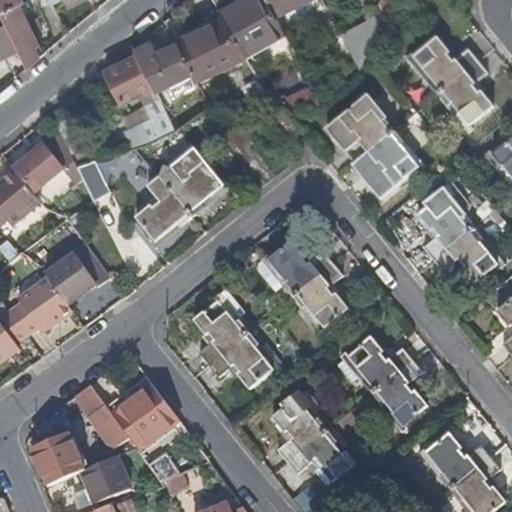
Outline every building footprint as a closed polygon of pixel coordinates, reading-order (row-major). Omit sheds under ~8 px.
[(0,0),(0,11),(7,24),(15,41),(21,53),(26,62),(29,68),(41,58),(35,48),(40,45),(17,0),(0,0)] [(250,0),(222,15),(225,20),(240,48),(257,39),(252,30),(262,25),(271,43),(286,36),(276,16),(268,0),(250,0)] [(268,0),(276,16),(308,0),(268,0)] [(362,25),(375,51),(378,47),(385,36),(388,28),(382,15),(362,25)] [(225,20),(179,44),(182,50),(195,75),(199,83),(245,58),(240,48),(225,20)] [(0,48),(15,41),(7,24),(0,27),(0,48)] [(362,25),(341,36),(350,55),(358,71),(375,51),(362,25)] [(429,85),(440,99),(480,67),(468,53),(453,65),(446,57),(449,54),(438,40),(413,59),(431,83),(429,85)] [(21,53),(15,41),(0,48),(0,49),(6,60),(21,53)] [(146,69),(155,86),(159,94),(195,75),(182,50),(146,69)] [(138,55),(107,72),(123,103),(155,86),(146,69),(138,55)] [(480,67),(440,99),(448,108),(451,106),(468,128),(493,109),(481,94),(478,96),(472,88),(487,76),(480,67)] [(347,152),(358,166),(397,134),(386,120),(383,123),(365,101),(329,130),(340,145),(343,144),(349,151),(347,152)] [(63,104),(52,114),(74,159),(87,153),(63,104)] [(171,117),(172,118),(178,114),(175,107),(168,110),(171,117)] [(272,122),(288,142),(301,131),(285,111),(272,122)] [(172,118),(171,117),(136,136),(143,149),(180,133),(172,118)] [(0,227),(7,222),(11,227),(39,204),(33,195),(73,161),(59,134),(46,145),(44,143),(13,168),(14,171),(0,182),(0,227)] [(397,134),(358,166),(371,183),(369,185),(381,201),(421,169),(403,147),(406,144),(397,134)] [(508,183),(511,187),(511,141),(493,157),(511,180),(508,183)] [(172,170),(163,177),(195,217),(205,209),(203,206),(224,188),(195,149),(178,161),(181,165),(173,172),(172,170)] [(181,229),(195,217),(163,177),(148,188),(160,204),(154,210),(151,207),(136,219),(155,244),(178,226),(181,229)] [(426,250),(436,262),(475,230),(465,218),(462,220),(444,197),(419,218),(431,232),(435,230),(440,238),(426,250)] [(475,230),(436,262),(445,273),(460,261),(466,269),(463,272),(475,286),(500,266),(481,243),(484,241),(475,230)] [(285,288),(293,299),(333,266),(324,255),(308,267),(303,260),(306,258),(294,242),(270,262),(269,262),(288,286),(285,288)] [(87,246),(75,255),(82,265),(95,256),(87,246)] [(0,357),(5,353),(70,307),(79,301),(97,287),(103,280),(107,274),(95,256),(82,265),(75,255),(48,276),(50,279),(20,301),(22,304),(1,321),(0,319),(0,357)] [(276,295),(285,288),(288,286),(269,262),(270,262),(266,258),(254,267),(276,295)] [(333,266),(293,299),(303,311),(307,309),(325,331),(349,312),(337,296),(334,298),(328,291),(343,279),(333,266)] [(98,289),(111,280),(107,274),(103,280),(97,287),(98,289)] [(216,300),(219,304),(220,303),(238,326),(241,324),(239,321),(249,313),(231,290),(222,297),(221,295),(216,300)] [(202,355),(210,366),(250,334),(241,324),(238,326),(220,303),(219,304),(195,323),(207,338),(211,335),(217,343),(202,355)] [(511,340),(504,347),(511,357),(511,303),(498,315),(510,330),(511,328),(511,340)] [(74,313),(70,307),(5,353),(0,357),(0,365),(21,351),(18,347),(40,331),(43,335),(74,313)] [(250,334),(210,366),(220,379),(236,366),(242,373),(238,377),(250,392),(275,372),(256,349),(260,346),(250,334)] [(364,385),(372,395),(412,364),(403,354),(388,366),(382,358),(385,355),(373,341),(349,360),(363,378),(367,383),(364,385)] [(353,386),(363,378),(349,360),(339,368),(353,386)] [(412,364),(372,395),(383,409),(386,406),(404,428),(428,409),(416,394),(413,396),(407,389),(422,377),(412,364)] [(119,424),(93,387),(74,400),(113,453),(130,441),(117,424),(119,424)] [(183,427),(159,394),(119,424),(136,448),(138,452),(141,456),(183,427)] [(280,452),(288,462),(327,431),(319,421),(316,423),(298,400),(273,421),(286,435),(289,433),(295,440),(280,452)] [(136,448),(119,424),(117,424),(130,441),(136,448)] [(327,431),(288,462),(299,476),(314,464),(320,471),(316,474),(328,490),(354,470),(336,447),(338,445),(327,431)] [(49,434),(45,435),(49,444),(53,443),(49,434)] [(32,447),(49,489),(81,476),(82,475),(67,437),(53,443),(49,444),(45,435),(34,440),(32,447)] [(442,481),(451,492),(491,460),(481,449),(466,461),(460,454),(463,452),(451,437),(427,456),(445,479),(442,481)] [(130,441),(113,453),(118,461),(119,460),(138,452),(130,441)] [(82,475),(81,476),(87,491),(94,508),(132,492),(119,460),(118,461),(82,475)] [(491,460),(451,492),(460,504),(464,502),(472,511),(498,511),(507,506),(494,490),(491,492),(485,485),(500,473),(491,460)] [(197,486),(191,474),(167,484),(172,496),(197,486)] [(73,496),(79,511),(84,511),(94,508),(87,491),(73,496)] [(243,511),(237,502),(213,511),(243,511)] [(114,509),(115,511),(135,511),(132,503),(114,509)]
